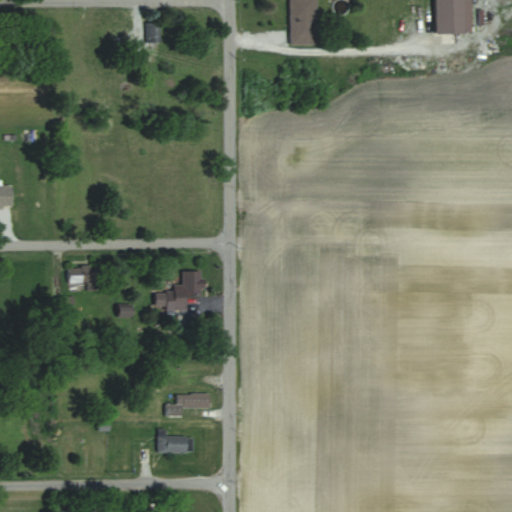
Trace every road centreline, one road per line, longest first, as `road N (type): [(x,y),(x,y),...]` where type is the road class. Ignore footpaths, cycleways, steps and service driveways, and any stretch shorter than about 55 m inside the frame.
road 1 (residential): [(230,511),(229,0)]
road 2 (residential): [(230,240),(0,245)]
road 3 (residential): [(230,482),(0,485)]
road 4 (residential): [(229,1),(0,1)]
